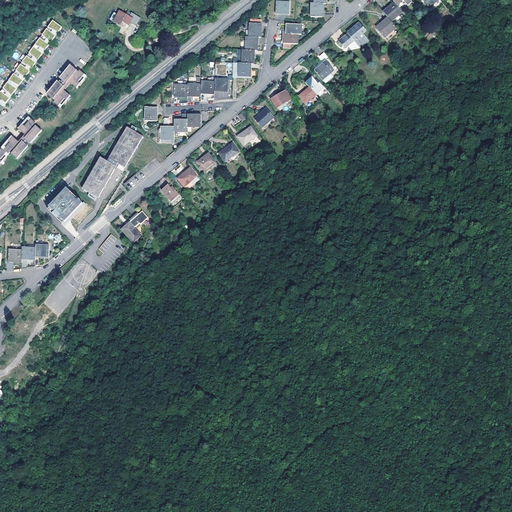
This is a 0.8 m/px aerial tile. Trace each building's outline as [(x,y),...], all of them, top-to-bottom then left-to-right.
[(429,9),(439,0),(424,0),(425,1),(424,2),(429,9)] [(276,13),(289,14),(289,3),(276,2),(276,13)] [(314,3),(311,4),(311,17),(321,17),(322,4),(314,3)] [(391,22),(403,12),(402,11),(397,5),(394,3),(383,12),(388,18),(391,22)] [(133,20),(121,12),(114,22),(120,26),(123,22),(129,26),(133,20)] [(391,22),(388,18),(377,28),(385,38),(397,28),(391,22)] [(53,20),(0,91),(0,103),(3,106),(8,99),(14,91),(21,82),(27,75),(33,66),(41,56),(47,47),(54,37),(60,29),(62,27),(53,20)] [(257,37),(260,37),(261,24),(260,24),(260,20),(250,20),(250,23),(249,23),(249,37),(257,37)] [(348,34),(339,42),(342,46),(352,39),(354,41),(360,48),(368,41),(362,34),(366,31),(359,23),(347,33),(348,34)] [(297,34),(300,34),(301,25),(287,24),(286,34),(297,34)] [(297,44),(297,34),(286,34),(283,34),(283,44),(297,44)] [(254,51),(257,51),(257,37),(249,37),(246,37),(245,51),(254,51)] [(345,49),(354,41),(352,39),(342,46),(345,49)] [(233,59),(232,64),(250,64),(253,64),(254,51),(245,51),(237,50),(237,59),(233,59)] [(326,61),(329,59),(324,53),(320,57),(324,63),(315,71),(323,80),(334,71),(326,61)] [(250,64),(232,64),(232,77),(250,77),(250,64)] [(58,81),(47,95),(54,101),(53,102),(60,108),(70,95),(63,90),(69,82),(76,88),(86,75),(79,70),(78,71),(71,66),(60,79),(62,80),(61,82),(60,83),(58,81)] [(316,96),(317,96),(325,90),(315,78),(312,79),(312,78),(305,83),(309,88),(316,96)] [(214,83),(215,91),(228,92),(228,81),(215,80),(214,83)] [(201,93),(214,94),(215,91),(214,83),(201,82),(201,85),(201,93)] [(188,86),(187,96),(200,97),(201,93),(201,85),(188,85),(188,86)] [(174,97),(187,98),(187,96),(188,86),(174,86),(174,97)] [(305,105),(316,96),(309,88),(299,97),(305,105)] [(291,100),(286,91),(271,99),(276,108),(291,100)] [(145,108),(145,121),(156,122),(157,108),(145,108)] [(273,117),(266,109),(255,119),(261,127),(273,117)] [(187,121),(188,127),(201,127),(201,115),(187,115),(187,121)] [(35,123),(29,117),(18,129),(25,135),(22,138),(19,142),(12,137),(0,150),(0,149),(0,163),(9,153),(16,159),(28,146),(26,144),(28,142),(30,143),(41,131),(34,124),(35,123)] [(182,121),(174,120),(174,128),(174,132),(188,132),(188,127),(187,121),(182,121)] [(99,156),(80,186),(95,196),(117,164),(120,166),(123,168),(143,138),(127,127),(106,161),(99,156)] [(256,136),(250,127),(237,137),(243,145),(256,136)] [(174,132),(174,128),(160,128),(160,139),(161,139),(174,140),(174,132)] [(238,152),(232,144),(219,153),(224,161),(238,152)] [(216,163),(208,154),(197,163),(205,172),(216,163)] [(189,169),(178,180),(184,187),(196,177),(189,169)] [(65,219),(69,215),(71,217),(79,208),(78,206),(83,201),(80,198),(80,197),(79,196),(78,196),(77,197),(71,191),(72,190),(67,185),(49,204),(55,209),(65,219)] [(171,202),(179,195),(174,189),(172,190),(168,186),(162,191),(171,202)] [(84,200),(83,201),(78,206),(79,208),(86,201),(84,200)] [(71,217),(69,215),(65,219),(55,209),(53,211),(65,223),(71,217)] [(148,219),(142,212),(122,230),(133,243),(140,236),(134,229),(139,224),(141,225),(148,219)] [(58,241),(62,237),(58,233),(54,238),(58,241)] [(98,249),(104,254),(117,239),(111,234),(98,249)] [(35,249),(35,257),(49,257),(49,246),(36,246),(35,249)] [(22,251),(22,259),(35,260),(35,257),(35,249),(22,248),(22,251)] [(8,262),(22,263),(22,259),(22,251),(9,251),(8,262)] [(37,308),(21,328),(37,342),(54,322),(37,308)] [(25,358),(8,377),(25,391),(42,372),(25,358)]
